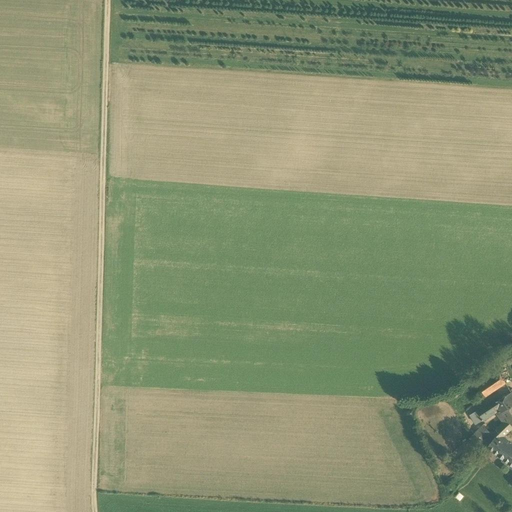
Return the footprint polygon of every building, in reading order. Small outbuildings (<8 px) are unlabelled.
[(490,372),(494,378),(499,374),(499,375),(502,372),(498,367),(490,372)] [(494,378),(490,372),(475,383),(479,388),(494,378)] [(505,383),(499,375),(499,374),(494,378),(479,388),(485,397),(505,383)] [(490,403),(477,412),(483,421),(496,413),(498,415),(511,406),(511,394),(511,393),(492,405),(490,403)] [(511,406),(498,415),(503,424),(496,431),(499,434),(498,434),(504,437),(511,429),(511,406)] [(482,422),(483,421),(477,412),(470,416),(475,424),(481,421),(482,422)] [(478,443),(487,432),(481,426),(466,442),(474,449),(479,444),(478,443)] [(474,449),(480,454),(494,437),(487,432),(478,443),(479,444),(474,449)] [(504,437),(498,434),(487,449),(511,467),(511,449),(506,445),(509,441),(504,437)]
